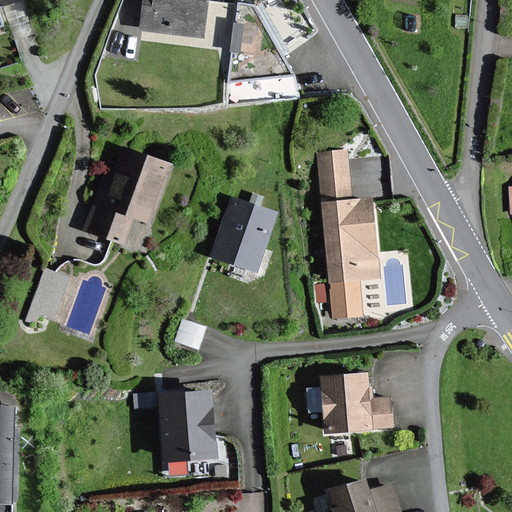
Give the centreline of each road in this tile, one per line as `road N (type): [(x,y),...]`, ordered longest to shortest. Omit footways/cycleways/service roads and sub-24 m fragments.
road 1 (residential): [(102,0),(0,241)]
road 2 (residential): [(497,300),(449,325),(435,359),(445,511)]
road 3 (tertiary): [(444,207),(323,0)]
road 4 (residential): [(489,0),(471,172),(444,207)]
